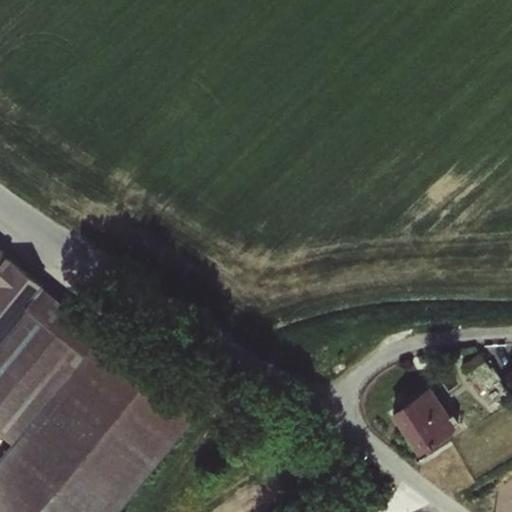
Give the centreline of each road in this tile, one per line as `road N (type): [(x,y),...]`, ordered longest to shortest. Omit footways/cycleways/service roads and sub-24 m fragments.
road 1 (unclassified): [(0,203),(321,396),(462,511)]
road 2 (track): [(321,396),(377,357),(434,338),(511,337)]
